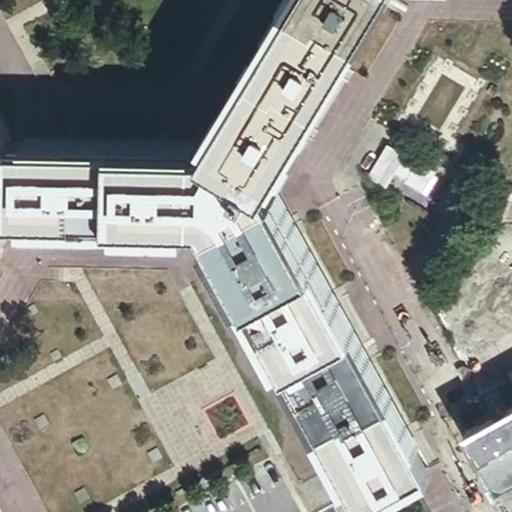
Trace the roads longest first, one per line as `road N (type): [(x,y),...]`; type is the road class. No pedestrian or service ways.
road 1 (unknown): [(0,32),(36,78),(147,72),(196,0)]
road 2 (unknown): [(205,260),(332,476)]
